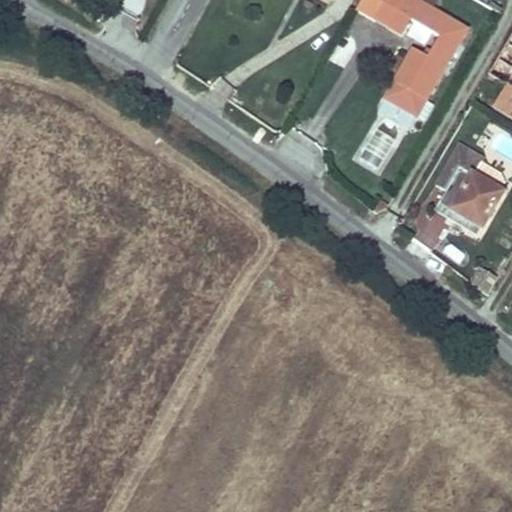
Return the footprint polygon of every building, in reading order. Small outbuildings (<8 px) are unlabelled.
[(389,0),(366,0),(361,9),(378,20),(389,0)] [(471,33),(415,0),(389,0),(378,20),(407,37),(415,24),(442,40),(430,60),(415,51),(396,84),(428,104),(471,33)] [(343,35),(326,66),(340,75),(358,44),(343,35)] [(511,38),(491,76),(507,86),(492,108),(511,120),(511,38)] [(428,104),(396,84),(386,100),(418,120),(428,104)] [(464,168),(455,162),(442,185),(451,190),(443,204),(485,230),(507,193),(478,177),(487,161),(473,152),(464,168)] [(485,230),(443,204),(438,211),(481,236),(485,230)] [(488,296),(497,279),(478,269),(468,285),(488,296)]
